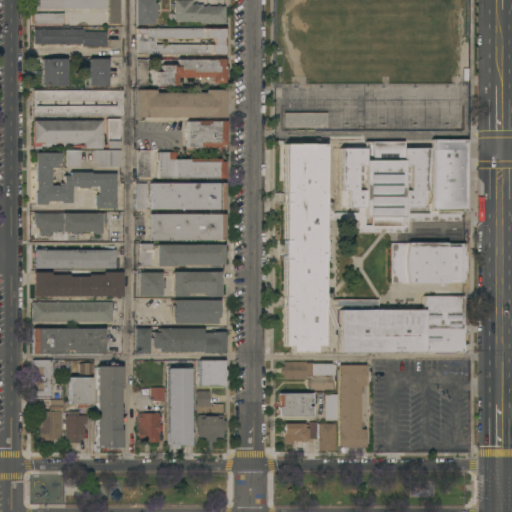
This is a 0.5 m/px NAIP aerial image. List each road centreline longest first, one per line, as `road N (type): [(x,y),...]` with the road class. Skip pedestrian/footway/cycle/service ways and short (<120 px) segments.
road 1 (residential): [(253,465),(253,0)]
road 2 (secondary): [(501,465),(501,151)]
road 3 (residential): [(511,465),(253,465)]
road 4 (residential): [(10,511),(7,254)]
road 5 (residential): [(7,254),(8,0)]
road 6 (residential): [(253,465),(10,465)]
